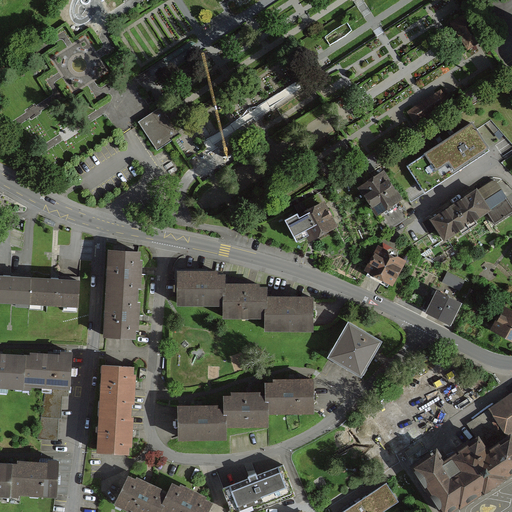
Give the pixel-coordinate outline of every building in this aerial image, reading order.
[(451,25),(467,51),(483,42),(467,16),(451,25)] [(447,99),(441,90),(408,111),(414,121),(447,99)] [(180,136),(161,107),(138,122),(157,151),(174,140),(180,136)] [(472,124),(407,167),(424,192),(489,150),(477,133),(472,124)] [(359,187),(377,216),(402,200),(384,171),(359,187)] [(511,206),(495,180),(476,191),(489,212),(496,222),(511,212),(511,206)] [(453,206),(466,226),(489,212),(476,191),(463,199),(453,206)] [(305,237),(309,244),(338,227),(324,202),(298,216),(296,212),(280,221),(293,244),(303,239),(305,237)] [(430,220),(443,241),(466,226),(453,206),(441,213),(430,220)] [(378,247),(365,271),(378,278),(392,286),(406,262),(397,257),(398,255),(390,250),(388,253),(378,247)] [(138,261),(139,253),(108,251),(105,294),(137,296),(137,290),(140,290),(141,269),(142,261),(138,261)] [(176,307),(219,307),(219,297),(224,297),(223,285),(223,277),(217,277),(217,273),(204,273),(175,273),(176,307)] [(460,287),(463,281),(448,274),(445,280),(460,287)] [(6,277),(0,276),(0,304),(27,307),(29,278),(6,277)] [(55,280),(29,278),(27,307),(77,310),(79,282),(55,280)] [(219,297),(219,307),(219,320),(263,320),(263,310),(266,310),(266,298),(266,289),(259,289),(259,285),(250,285),(223,285),(224,297),(219,297)] [(462,303),(435,290),(430,300),(423,315),(451,327),(462,303)] [(137,296),(105,294),(103,339),(135,341),(135,332),(137,333),(138,319),(139,303),(136,303),(137,296)] [(288,298),(266,298),(266,310),(263,310),(263,320),(263,331),(313,331),(313,298),(288,298)] [(511,312),(502,307),(491,330),(511,340),(511,312)] [(348,325),(327,359),(358,378),(373,354),(379,344),(348,325)] [(29,358),(21,357),(19,391),(29,392),(29,390),(68,393),(69,378),(72,379),(73,371),(69,371),(70,354),(59,354),(59,357),(50,356),(29,355),(29,358)] [(0,390),(19,391),(21,357),(0,355),(0,390)] [(130,378),(130,369),(99,368),(97,410),(128,412),(129,406),(131,406),(133,386),(133,378),(130,378)] [(262,385),(262,398),(262,405),(265,405),(265,416),(313,415),(313,381),(293,381),(274,381),(274,385),(262,385)] [(505,433),(507,432),(511,440),(511,392),(488,408),(505,433)] [(220,412),(220,419),(223,419),(223,430),(266,430),(265,416),(265,405),(262,405),(262,398),(258,398),(258,394),(247,394),(229,395),(229,399),(220,399),(220,412)] [(174,409),(174,443),(223,443),(223,430),(223,419),(220,419),(220,412),(215,412),(215,409),(198,409),(174,409)] [(128,412),(97,410),(94,456),(126,458),(127,449),(129,449),(130,435),(131,420),(128,420),(128,412)] [(58,437),(59,418),(43,417),(42,437),(58,437)] [(431,450),(406,466),(435,511),(439,511),(455,503),(456,504),(479,490),(480,491),(500,478),(499,476),(511,467),(511,440),(507,432),(505,433),(481,448),(474,437),(438,460),(431,450)] [(0,492),(15,493),(16,459),(0,458),(0,492)] [(39,459),(16,459),(15,493),(60,494),(61,460),(39,459)] [(249,479),(221,489),(229,511),(249,511),(294,496),(283,466),(256,476),(255,475),(252,476),(248,477),(249,479)] [(126,479),(112,505),(126,511),(159,511),(161,509),(158,507),(164,496),(159,494),(160,492),(146,485),(134,479),(132,482),(126,479)] [(170,485),(164,496),(158,507),(161,509),(159,511),(207,511),(210,505),(203,502),(204,499),(194,494),(180,487),(179,489),(170,485)] [(386,511),(397,505),(385,486),(368,497),(344,511),(386,511)]
